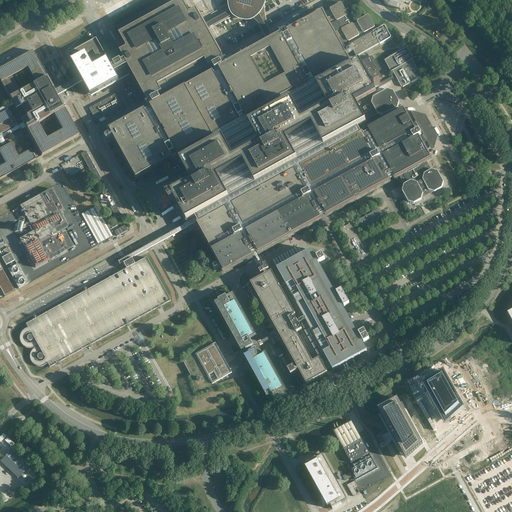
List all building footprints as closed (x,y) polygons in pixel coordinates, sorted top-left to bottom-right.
[(80,76),(83,82),(91,98),(119,83),(130,77),(128,74),(130,72),(145,99),(147,103),(145,104),(148,108),(150,108),(150,109),(152,112),(147,114),(145,112),(109,131),(113,138),(111,139),(109,137),(106,139),(108,143),(114,139),(123,155),(137,182),(172,163),(170,159),(175,156),(177,160),(181,167),(193,188),(183,194),(174,199),(187,223),(196,218),(198,222),(199,225),(201,228),(202,230),(201,231),(222,266),(224,272),(252,257),(252,256),(254,255),(255,254),(257,253),(258,255),(322,220),(322,219),(325,217),(325,218),(391,181),(389,178),(393,176),(395,180),(400,177),(401,180),(404,185),(402,191),(409,203),(415,204),(422,200),(435,193),(443,189),(444,183),(438,173),(433,171),(429,165),(432,163),(430,159),(422,144),(427,141),(425,137),(423,135),(421,135),(419,130),(419,128),(418,125),(416,122),(411,124),(406,115),(402,117),(397,108),(399,102),(393,91),(387,89),(384,91),(373,97),(371,103),(370,104),(366,96),(375,91),(374,90),(388,82),(389,81),(393,80),(396,78),(402,88),(421,77),(412,60),(413,59),(407,49),(393,56),(394,58),(391,60),(388,61),(386,57),(388,61),(388,62),(386,63),(391,72),(393,71),(395,75),(380,83),(378,80),(382,78),(379,72),(379,71),(379,70),(372,57),(371,57),(363,61),(362,62),(364,66),(362,67),(359,63),(357,57),(391,38),(385,26),(376,31),(375,29),(376,27),(370,16),(368,16),(358,21),(357,23),(354,25),(352,24),(348,16),(348,15),(342,4),(341,4),(331,9),(330,11),(333,15),(326,19),(323,13),(320,7),(313,11),(316,17),(304,23),(292,30),(290,31),(289,32),(287,33),(285,31),(280,34),(281,36),(274,40),(268,43),(239,60),(229,65),(226,59),(223,61),(211,37),(207,31),(205,26),(204,25),(197,12),(192,3),(190,0),(102,0),(100,1),(94,5),(121,54),(124,60),(121,62),(114,66),(111,67),(108,61),(107,59),(97,40),(68,55),(72,63),(80,76)] [(265,8),(266,0),(227,0),(228,0),(228,10),(234,18),(236,20),(245,22),(252,22),(259,16),(265,8)] [(393,8),(398,9),(398,10),(399,9),(395,3),(396,3),(398,5),(400,4),(399,3),(397,0),(380,0),(384,4),(389,7),(393,8)] [(259,16),(252,22),(259,28),(268,43),(274,40),(267,24),(265,8),(259,16)] [(234,18),(228,10),(223,15),(204,25),(207,31),(228,20),(234,18)] [(26,128),(42,156),(79,135),(74,126),(58,98),(57,99),(55,96),(55,95),(54,94),(52,91),(51,89),(53,88),(32,51),(0,68),(0,80),(12,102),(14,106),(15,109),(21,106),(26,116),(21,118),(21,119),(23,122),(26,128)] [(83,82),(80,76),(52,91),(55,96),(83,82)] [(119,93),(91,109),(96,119),(99,118),(100,120),(103,119),(105,122),(128,109),(119,93)] [(0,134),(18,124),(9,108),(0,113),(0,134)] [(416,122),(419,128),(419,130),(421,135),(423,135),(427,141),(432,150),(434,149),(437,136),(426,115),(413,112),(411,113),(416,122)] [(0,166),(0,164),(0,178),(36,159),(30,149),(27,151),(26,150),(23,152),(23,153),(19,156),(13,146),(15,145),(13,141),(11,142),(10,141),(5,144),(0,146),(0,157),(2,157),(5,163),(0,166)] [(109,193),(86,151),(81,154),(90,171),(104,196),(109,193)] [(74,246),(64,229),(68,227),(59,212),(63,210),(51,189),(21,205),(21,206),(20,206),(20,207),(29,222),(20,227),(18,227),(17,227),(16,228),(16,229),(16,230),(17,231),(18,232),(19,232),(20,232),(21,231),(21,230),(30,225),(33,231),(19,239),(35,268),(74,246)] [(121,215),(109,193),(104,196),(101,197),(107,209),(110,207),(116,218),(121,215)] [(96,204),(79,213),(82,220),(97,246),(114,237),(111,231),(96,204)] [(364,231),(385,219),(379,209),(358,220),(364,231)] [(369,256),(352,224),(341,230),(359,262),(369,256)] [(124,225),(114,231),(117,236),(127,231),(124,225)] [(298,369),(306,383),(325,373),(365,350),(361,342),(368,339),(366,335),(359,339),(318,264),(325,260),(322,255),(315,259),(311,251),(303,255),(277,269),(270,273),(265,265),(262,267),(259,268),(263,277),(251,283),(276,329),(279,334),(281,337),(296,365),(288,369),(291,373),(298,369)] [(273,259),(277,267),(290,261),(289,259),(291,258),(288,252),(283,255),(283,254),(273,259)] [(10,253),(2,257),(6,265),(14,260),(10,253)] [(134,264),(131,258),(126,261),(125,262),(123,263),(126,269),(117,274),(112,276),(26,324),(28,328),(37,344),(38,346),(47,363),(50,367),(85,348),(159,307),(170,301),(146,258),(134,264)] [(0,263),(0,289),(4,297),(15,291),(0,263)] [(28,284),(17,264),(8,270),(19,289),(28,284)] [(246,350),(254,346),(253,344),(256,343),(254,340),(252,341),(250,338),(256,335),(233,293),(227,297),(226,296),(219,300),(219,301),(215,303),(242,351),(246,349),(246,350)] [(170,328),(175,325),(184,320),(186,319),(182,312),(166,321),(170,328)] [(36,345),(37,344),(28,328),(27,328),(25,329),(23,330),(22,331),(21,333),(21,334),(20,336),(20,338),(21,340),(22,342),(23,344),(24,345),(26,346),(27,347),(29,347),(30,347),(32,347),(33,346),(35,346),(36,345)] [(214,345),(196,355),(183,362),(199,390),(212,383),(216,381),(226,375),(230,373),(228,370),(216,349),(215,346),(214,345)] [(47,363),(38,346),(36,347),(35,347),(33,348),(32,350),(31,351),(31,352),(30,354),(30,356),(31,358),(31,360),(32,362),(34,363),(36,364),(38,365),(39,366),(41,366),(43,365),(45,365),(46,364),(47,363)] [(258,352),(260,351),(259,348),(256,350),(255,348),(248,352),(248,354),(244,356),(269,400),(273,398),(274,401),(282,397),(284,401),(290,397),(266,352),(259,356),(258,352)] [(443,369),(423,381),(445,421),(463,405),(443,369)] [(397,397),(377,408),(405,459),(422,444),(397,397)] [(369,453),(361,438),(352,421),(333,431),(351,463),(369,453)] [(5,440),(12,447),(14,444),(13,443),(7,437),(5,440)] [(0,461),(18,478),(29,468),(11,450),(0,461)] [(378,468),(369,453),(360,458),(357,460),(351,463),(353,466),(349,468),(356,480),(378,468)] [(347,500),(323,455),(316,458),(316,457),(307,462),(308,465),(305,466),(320,493),(323,507),(327,505),(328,507),(329,509),(332,508),(333,509),(342,504),(341,503),(347,500)] [(352,477),(350,472),(343,476),(345,481),(352,477)] [(354,489),(358,487),(355,481),(347,485),(353,497),(357,494),(354,489)]
